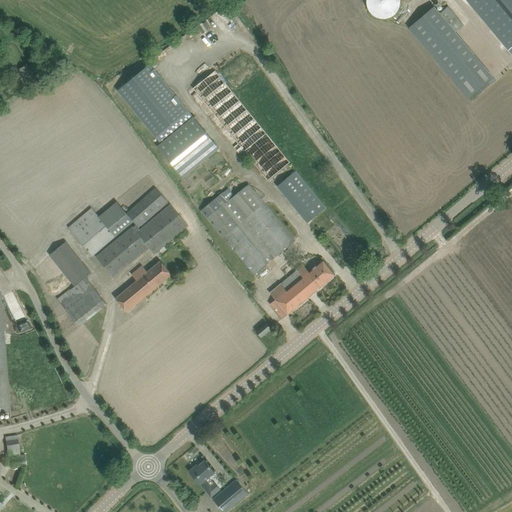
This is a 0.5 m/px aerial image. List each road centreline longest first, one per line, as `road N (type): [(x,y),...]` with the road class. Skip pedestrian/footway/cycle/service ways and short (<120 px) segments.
road 1 (unclassified): [(147,466),(511,164)]
road 2 (unclassified): [(147,466),(75,382),(0,243)]
